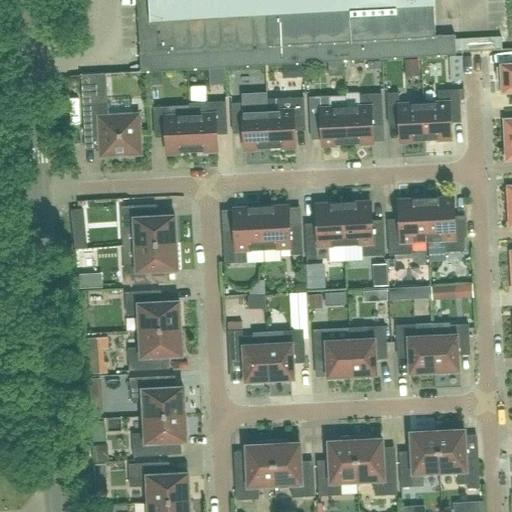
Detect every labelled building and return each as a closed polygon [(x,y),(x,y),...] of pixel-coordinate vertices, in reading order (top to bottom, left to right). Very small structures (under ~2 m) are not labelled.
[(148,0),(137,1),(140,52),(139,52),(140,73),(185,70),(456,54),(455,34),(435,35),(433,4),(434,4),(433,0),(148,0)] [(455,40),(456,54),(480,53),(480,52),(488,52),(488,53),(502,52),(501,37),(455,40)] [(411,60),(410,76),(424,77),(424,61),(411,60)] [(511,63),(501,64),(501,66),(496,67),(497,81),(502,81),(502,92),(511,91),(511,63)] [(107,114),(105,74),(80,75),(84,134),(98,133),(99,157),(141,155),(139,113),(107,114)] [(423,103),(425,140),(450,139),(449,117),(461,117),(459,89),(437,90),(438,102),(423,103)] [(425,140),(423,103),(399,104),(398,92),(386,93),(388,120),(399,120),(400,141),(425,140)] [(360,106),(345,107),(347,144),(372,143),(371,121),(383,121),(381,93),(359,94),(360,106)] [(345,95),(308,97),(310,124),(321,124),(322,145),(347,144),(345,107),(345,95)] [(268,111),(269,148),(294,147),(293,125),(305,124),(303,97),(267,99),(268,111)] [(190,115),(191,152),(216,150),(215,129),(227,128),(225,101),(204,102),(204,114),(190,115)] [(244,149),(269,148),(268,111),(243,112),(242,103),(231,103),(232,128),(243,128),(244,149)] [(191,152),(190,115),(189,105),(153,107),(154,132),(165,131),(166,153),(191,152)] [(511,118),(503,119),(506,161),(511,160),(511,118)] [(453,198),(425,199),(427,241),(444,240),(445,252),(467,251),(466,221),(454,221),(453,198)] [(411,241),(427,241),(425,199),(398,200),(399,224),(387,225),(389,255),(411,253),(411,241)] [(343,203),(345,245),(362,244),(362,256),(385,255),(383,225),(371,225),(370,202),(343,203)] [(345,245),(343,203),(316,204),(317,228),(305,229),(306,259),(319,258),(318,246),(345,245)] [(120,206),(122,245),(176,242),(175,215),(151,216),(150,204),(120,206)] [(288,206),(260,207),(262,249),(289,247),(290,255),(302,254),(301,229),(289,230),(288,206)] [(262,249),(260,207),(233,209),(234,232),(222,233),(224,263),(248,262),(247,250),(262,249)] [(176,242),(122,245),(124,284),(154,283),(154,271),(177,270),(176,242)] [(103,283),(102,270),(83,271),(84,284),(103,283)] [(461,284),(434,285),(435,302),(462,301),(461,284)] [(255,285),(254,311),(280,311),(280,294),(270,294),(270,285),(255,285)] [(393,302),(433,299),(432,287),(392,290),(393,302)] [(138,314),(139,330),(180,328),(179,301),(155,302),(155,290),(125,292),(126,314),(138,314)] [(313,308),(312,292),(295,293),(296,308),(313,308)] [(325,293),(313,297),(316,310),(329,307),(325,293)] [(269,381),(267,332),(253,333),(253,337),(242,337),(241,323),(228,323),(229,331),(227,331),(229,361),(243,360),(244,382),(269,381)] [(409,374),(434,373),(432,336),(431,336),(431,324),(395,325),(397,353),(408,352),(409,374)] [(445,335),(432,336),(434,373),(459,371),(458,350),(469,349),(468,324),(448,325),(445,335)] [(385,326),(349,328),(351,377),(377,375),(376,354),(387,353),(385,326)] [(180,328),(139,330),(139,347),(127,348),(129,370),(159,369),(158,357),(182,356),(180,328)] [(349,328),(349,340),(325,341),(324,329),(313,330),(314,357),(325,356),(327,378),(351,377),(349,328)] [(267,332),(269,381),(294,379),(293,358),(304,357),(303,330),(267,332)] [(142,400),(143,416),(185,414),(183,387),(159,388),(159,376),(129,378),(130,400),(142,400)] [(186,441),(185,414),(143,416),(144,433),(132,434),(133,456),(163,455),(162,443),(186,441)] [(464,430),(437,431),(439,473),(456,472),(456,484),(467,484),(467,489),(479,488),(477,453),(466,454),(464,430)] [(401,487),(423,486),(423,474),(439,473),(437,431),(410,433),(411,456),(399,457),(401,487)] [(340,483),(357,482),(354,435),(339,436),(339,441),(328,442),(329,465),(317,466),(318,496),(341,495),(340,483)] [(370,435),(354,435),(357,482),(374,481),(374,496),(397,494),(395,462),(383,463),(382,439),(371,439),(370,435)] [(257,487),(274,486),(272,439),(256,440),(256,445),(245,445),(246,469),(234,470),(236,500),(258,499),(257,487)] [(272,439),(274,486),(291,485),(292,497),(314,496),(313,466),(301,467),(299,443),(288,443),(288,439),(272,439)] [(146,486),(147,502),(189,500),(187,473),(164,474),(163,462),(128,464),(129,487),(146,486)] [(109,465),(96,466),(97,477),(109,476),(109,465)] [(189,511),(189,500),(147,502),(147,511),(189,511)] [(477,502),(472,509),(472,511),(482,511),(482,502),(477,502)]
